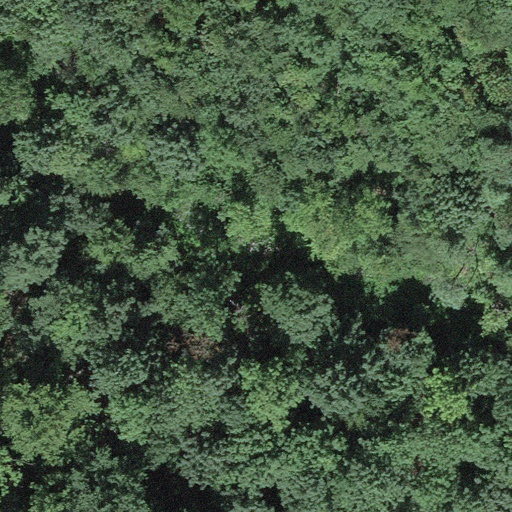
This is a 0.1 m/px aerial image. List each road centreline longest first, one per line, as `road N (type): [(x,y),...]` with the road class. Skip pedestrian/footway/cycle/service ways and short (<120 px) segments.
road 1 (track): [(0,126),(255,237),(511,307)]
road 2 (track): [(0,307),(70,386),(230,511)]
